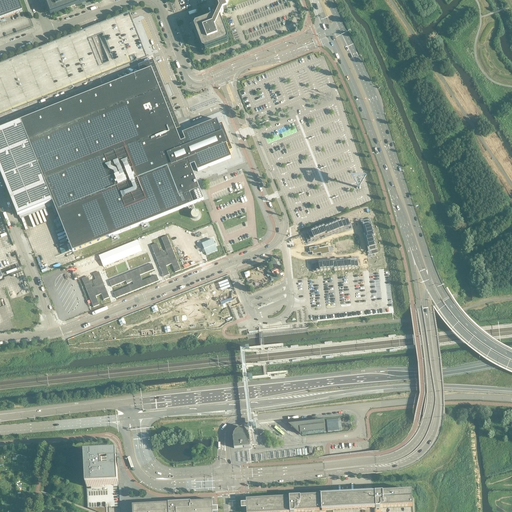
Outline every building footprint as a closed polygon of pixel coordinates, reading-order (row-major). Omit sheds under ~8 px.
[(0,0),(0,18),(15,13),(15,14),(23,11),(21,6),(20,7),(17,0),(0,0)] [(45,0),(51,14),(67,8),(66,7),(72,5),(73,6),(73,5),(74,5),(74,4),(75,4),(76,5),(88,0),(45,0)] [(228,0),(224,0),(223,4),(218,6),(220,10),(217,16),(220,17),(223,11),(227,10),(226,6),(228,0)] [(92,27),(0,63),(0,115),(147,57),(129,12),(92,27)] [(195,24),(194,26),(202,49),(205,50),(227,42),(228,39),(220,17),(217,16),(195,24)] [(126,79),(0,129),(0,171),(18,216),(45,205),(47,209),(53,207),(52,205),(54,205),(73,252),(204,200),(190,166),(195,165),(197,172),(198,171),(208,167),(231,158),(232,158),(230,152),(233,151),(227,138),(222,124),(219,125),(217,120),(216,120),(183,134),(182,134),(185,141),(181,142),(148,61),(123,71),(126,79)] [(184,108),(173,113),(178,124),(189,120),(184,108)] [(190,214),(190,216),(191,218),(192,219),(193,220),(195,221),(197,220),(199,219),(200,218),(201,216),(201,214),(200,212),(199,211),(197,210),(196,210),(194,210),(192,211),(191,212),(190,214)] [(327,235),(350,226),(349,222),(347,219),(325,228),(324,226),(304,234),(307,241),(327,234),(327,235)] [(378,253),(374,236),(375,236),(371,219),(363,220),(367,237),(366,238),(371,255),(374,254),(378,253)] [(147,239),(146,239),(149,247),(169,239),(166,231),(166,232),(147,239)] [(126,248),(125,248),(128,255),(145,249),(142,241),(141,241),(126,248)] [(171,243),(163,246),(164,247),(169,259),(169,260),(176,257),(171,243)] [(327,247),(319,248),(318,247),(319,247),(319,246),(311,248),(312,248),(312,250),(309,250),(309,251),(310,250),(311,252),(310,252),(310,253),(313,252),(313,255),(312,255),(321,254),(321,255),(320,255),(320,256),(327,254),(326,254),(326,253),(330,252),(330,251),(329,252),(328,249),(329,249),(329,248),(326,249),(326,247),(327,247)] [(159,248),(151,251),(156,265),(164,262),(164,261),(159,249),(159,248)] [(104,256),(103,256),(106,264),(123,257),(120,250),(104,256)] [(79,266),(82,274),(102,266),(99,258),(98,259),(79,266)] [(155,280),(147,260),(136,264),(144,284),(155,280)] [(359,268),(358,261),(333,264),(333,262),(312,265),(312,269),(313,272),(334,270),(334,271),(359,268)] [(160,268),(160,269),(163,276),(180,270),(176,262),(160,268)] [(277,265),(270,270),(274,277),(279,274),(282,273),(277,265)] [(104,270),(96,273),(96,274),(101,286),(109,284),(104,270)] [(91,275),(84,278),(89,291),(96,288),(91,275)] [(120,286),(119,286),(122,294),(142,286),(139,278),(120,286)] [(93,295),(92,295),(95,303),(112,296),(109,289),(93,295)] [(341,419),(327,420),(328,431),(342,429),(341,419)] [(324,421),(290,425),(293,427),(293,428),(300,434),(301,434),(302,434),(324,432),(325,432),(325,427),(324,421)] [(233,437),(232,437),(233,441),(233,440),(234,444),(234,448),(244,447),(244,448),(250,447),(250,442),(248,442),(242,428),(242,427),(238,429),(239,428),(238,429),(236,431),(236,430),(234,434),(234,433),(233,433),(233,436),(233,437)] [(85,455),(86,487),(87,508),(97,511),(106,511),(106,507),(109,507),(109,508),(119,507),(119,501),(117,454),(109,454),(85,455)] [(437,474),(431,480),(432,499),(436,499),(436,505),(432,505),(432,511),(473,511),(472,489),(469,489),(468,473),(437,474)] [(369,493),(321,496),(322,511),(333,510),(365,509),(370,508),(374,508),(376,508),(380,508),(412,506),(412,491),(369,493)] [(321,496),(246,499),(246,511),(296,511),(322,511),(321,496)] [(212,511),(212,501),(132,505),(132,511),(212,511)]
